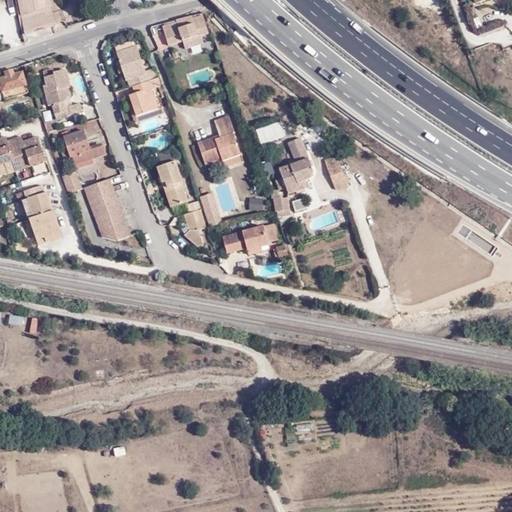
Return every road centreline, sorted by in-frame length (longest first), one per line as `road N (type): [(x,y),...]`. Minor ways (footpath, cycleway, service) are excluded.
road 1 (unclassified): [(0,297),(258,350),(265,366),(251,388),(251,422),(280,511)]
road 2 (motorway): [(253,0),(359,89),(511,190)]
road 3 (residential): [(82,33),(154,234),(173,259),(198,272)]
road 4 (motorway): [(511,150),(303,0)]
road 5 (unknown): [(198,272),(219,286),(388,323)]
road 6 (unknown): [(146,16),(161,75),(182,108),(216,110)]
road 7 (tertiary): [(207,0),(82,33)]
